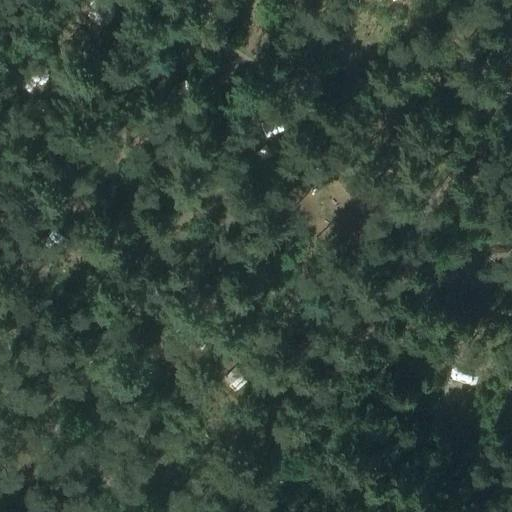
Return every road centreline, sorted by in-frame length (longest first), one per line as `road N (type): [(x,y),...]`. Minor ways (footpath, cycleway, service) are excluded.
road 1 (track): [(252,511),(328,397),(450,175),(511,89)]
road 2 (track): [(0,141),(328,397)]
road 3 (track): [(164,0),(436,198)]
road 4 (track): [(236,56),(127,238)]
road 5 (track): [(0,383),(150,511)]
road 6 (track): [(398,276),(490,318),(511,320)]
